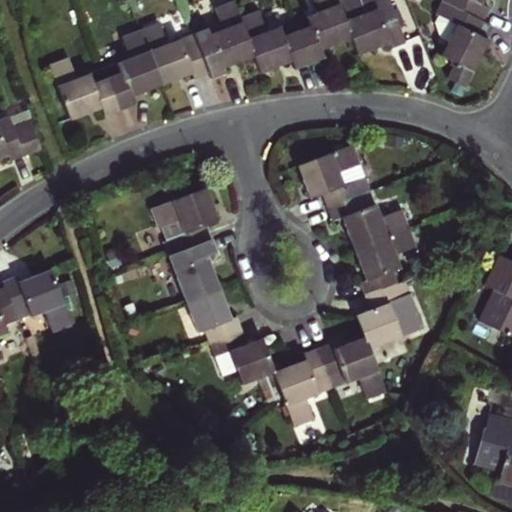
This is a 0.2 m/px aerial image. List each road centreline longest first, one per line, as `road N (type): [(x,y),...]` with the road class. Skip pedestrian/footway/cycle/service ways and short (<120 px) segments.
road 1 (residential): [(234,119),(392,107),(451,121),(487,141)]
road 2 (residential): [(0,223),(83,172),(234,119)]
road 3 (residential): [(265,224),(253,253),(269,290),(285,302),(312,292),(314,266),(277,227)]
